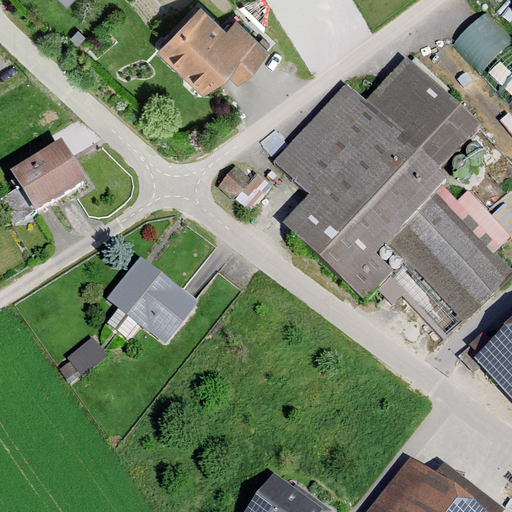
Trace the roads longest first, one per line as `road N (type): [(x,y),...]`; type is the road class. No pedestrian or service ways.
road 1 (track): [(511,439),(172,187)]
road 2 (track): [(172,187),(431,0)]
road 3 (residential): [(0,27),(172,187)]
road 4 (track): [(172,187),(0,296)]
